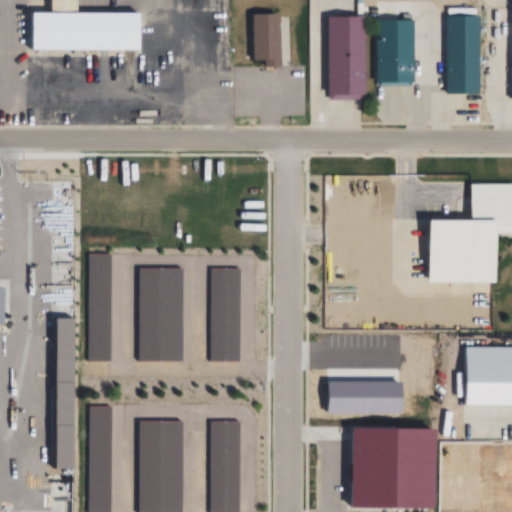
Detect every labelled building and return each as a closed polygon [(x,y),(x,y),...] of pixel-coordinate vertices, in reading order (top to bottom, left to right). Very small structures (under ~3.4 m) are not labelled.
[(31,13),(51,13),(51,0),(78,0),(79,12),(140,12),(140,51),(32,51),(31,13)] [(251,15),(278,15),(279,66),(275,66),(264,67),(264,61),(252,61),(251,15)] [(325,17),(367,16),(367,20),(369,100),(360,100),(330,101),(326,91),(325,17)] [(445,17),(478,16),(479,93),(445,93),(445,17)] [(374,19),(413,19),(414,82),(409,82),(409,87),(381,87),(381,83),(375,83),(374,24),(374,19)] [(470,185),(511,185),(511,238),(497,238),(497,264),(497,285),(492,285),(425,285),(425,221),(472,221),(470,185)] [(463,346),(511,347),(511,407),(462,406),(463,346)]
